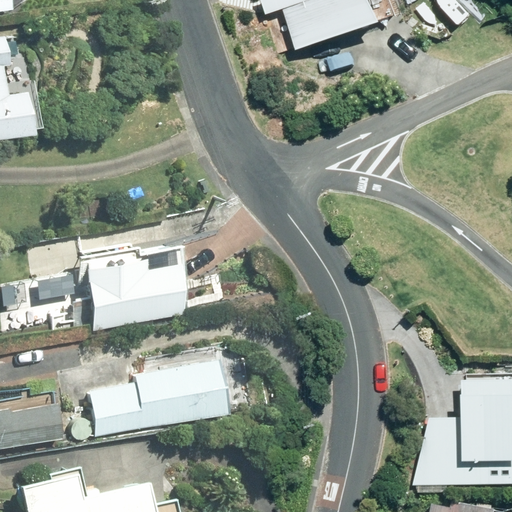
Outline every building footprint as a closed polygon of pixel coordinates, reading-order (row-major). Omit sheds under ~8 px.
[(317,0),(291,9),(306,54),(367,34),(356,0),(317,0)] [(0,124),(20,121),(13,83),(0,85),(0,54),(1,55),(0,46),(0,124)] [(133,238),(134,244),(76,254),(88,323),(180,307),(171,251),(156,253),(153,235),(133,238)] [(130,368),(132,376),(84,385),(92,431),(225,407),(214,352),(130,368)] [(511,374),(458,376),(459,436),(441,437),(442,478),(511,476),(511,374)] [(0,442),(58,432),(51,394),(2,403),(2,399),(0,399),(0,442)] [(66,457),(7,473),(17,511),(172,511),(168,491),(146,497),(138,467),(80,482),(74,458),(66,460),(66,457)] [(494,511),(495,510),(489,508),(490,498),(479,497),(479,498),(453,495),(452,501),(431,499),(428,511),(494,511)]
